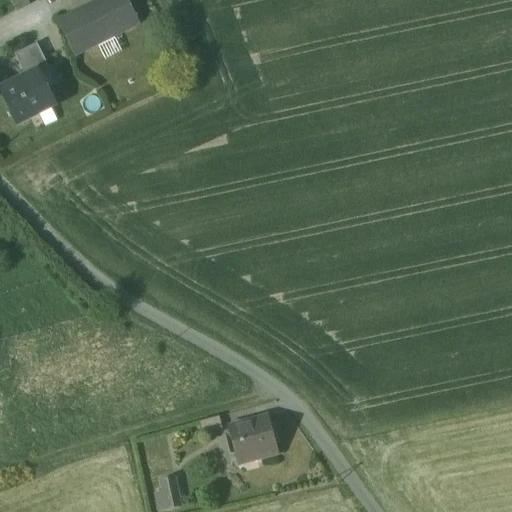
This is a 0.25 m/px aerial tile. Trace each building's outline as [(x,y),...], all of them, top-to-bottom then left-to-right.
[(94,0),(97,5),(60,24),(76,56),(98,45),(105,59),(122,51),(114,37),(139,24),(126,0),(94,0)] [(37,45),(15,56),(27,79),(38,73),(39,73),(49,68),(37,45)] [(27,79),(1,92),(18,126),(56,107),(39,73),(38,73),(27,79)] [(267,419),(228,431),(240,469),(279,456),(267,419)] [(179,500),(174,480),(161,483),(166,503),(179,500)]
